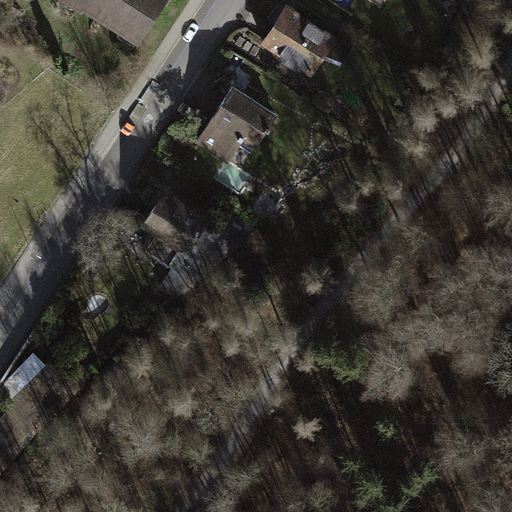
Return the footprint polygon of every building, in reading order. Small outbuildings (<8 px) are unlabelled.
[(83,3),(138,39),(162,0),(72,0),(81,6),(83,3)] [(303,68),(310,72),(323,53),(333,38),(286,5),(280,14),(273,9),(267,18),(275,24),(263,41),(281,53),(282,59),(296,69),(303,68)] [(333,38),(323,53),(345,62),(351,44),(333,38)] [(255,144),(275,115),(232,86),(198,136),(229,157),(243,136),(255,144)] [(180,246),(185,250),(206,217),(163,190),(143,222),(155,230),(144,248),(168,264),(180,246)] [(182,300),(222,256),(208,244),(198,255),(193,251),(163,283),(182,300)] [(9,378),(22,391),(46,365),(34,353),(9,378)] [(22,391),(0,414),(0,471),(84,382),(56,355),(46,365),(22,391)]
